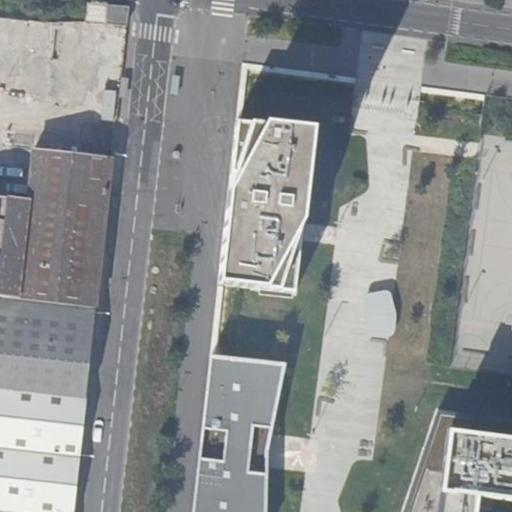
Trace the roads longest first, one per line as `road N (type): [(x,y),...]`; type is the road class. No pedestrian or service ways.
road 1 (unclassified): [(159,0),(103,511)]
road 2 (unclassified): [(299,0),(511,28)]
